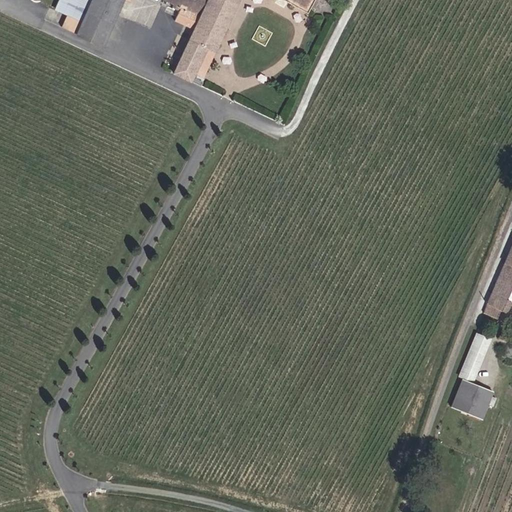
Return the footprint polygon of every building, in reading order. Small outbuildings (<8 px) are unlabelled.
[(162,0),(184,10),(205,20),(199,32),(177,75),(202,87),(244,0),(65,0),(61,10),(71,15),(86,22),(79,35),(105,47),(127,0),(132,2),(133,0),(162,0)] [(282,0),(308,14),(315,0),(282,0)] [(178,22),(199,32),(205,20),(184,10),(178,22)] [(65,28),(79,35),(86,22),(71,15),(65,28)] [(511,297),(511,234),(476,317),(489,322),(496,307),(501,309),(507,299),(510,301),(511,297)] [(463,369),(478,374),(492,337),(476,332),(463,369)] [(491,343),(499,346),(503,336),(496,332),(491,343)] [(461,376),(476,381),(478,374),(463,369),(461,376)] [(454,407),(485,419),(495,391),(464,380),(454,407)]
